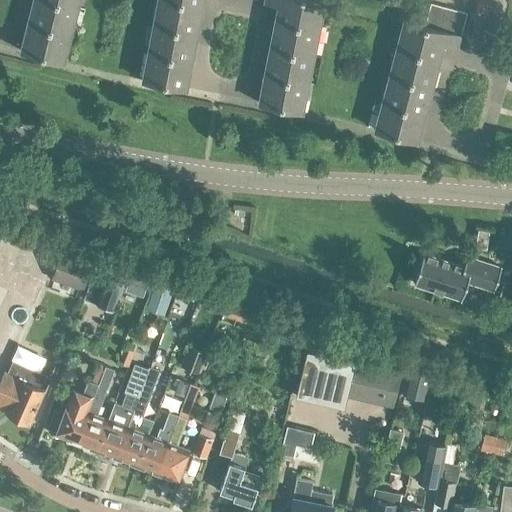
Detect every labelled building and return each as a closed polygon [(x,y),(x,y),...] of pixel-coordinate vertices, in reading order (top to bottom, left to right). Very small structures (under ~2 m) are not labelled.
[(49,28),(56,1),(52,0),(31,0),(26,23),(49,28)] [(173,28),(177,0),(155,0),(151,24),(173,28)] [(197,33),(203,4),(181,0),(177,0),(173,28),(197,33)] [(262,0),(262,3),(276,5),(274,19),(297,24),(301,0),(262,0)] [(301,0),(297,24),(320,28),(325,0),(301,0)] [(72,34),(79,7),(56,1),(49,28),(72,34)] [(440,6),(429,3),(423,25),(425,25),(434,28),(440,6)] [(452,9),(440,6),(434,28),(446,31),(452,9)] [(466,12),(452,9),(446,31),(460,35),(466,12)] [(291,52),(297,24),(274,19),(268,48),(291,52)] [(425,25),(423,25),(402,19),(394,47),(418,53),(425,25)] [(42,57),(49,28),(26,23),(19,51),(42,57)] [(168,56),(173,28),(151,24),(146,51),(168,56)] [(314,56),(320,28),(297,24),(291,52),(314,56)] [(418,53),(440,59),(444,46),(456,49),(460,35),(446,31),(434,28),(425,25),(418,53)] [(65,63),(72,34),(49,28),(42,57),(65,63)] [(192,60),(197,33),(173,28),(168,56),(192,60)] [(410,80),(418,53),(394,47),(387,74),(410,80)] [(286,80),(291,52),(268,48),(262,75),(286,80)] [(163,85),(168,56),(146,51),(140,81),(163,85)] [(309,84),(314,56),(291,52),(286,80),(309,84)] [(433,86),(440,59),(418,53),(410,80),(433,86)] [(186,90),(192,60),(168,56),(163,85),(186,90)] [(403,107),(410,80),(387,74),(380,101),(403,107)] [(280,108),(286,80),(262,75),(257,104),(280,108)] [(303,113),(309,84),(286,80),(280,108),(303,113)] [(426,113),(433,86),(410,80),(403,107),(426,113)] [(395,136),(403,107),(380,101),(372,130),(395,136)] [(418,142),(426,113),(403,107),(395,136),(418,142)] [(489,231),(477,229),(474,248),(486,250),(489,231)] [(81,290),(92,260),(63,250),(52,280),(81,290)] [(425,251),(414,284),(462,299),(468,280),(494,289),(502,266),(469,255),(466,264),(425,251)] [(111,310),(122,281),(94,271),(83,300),(111,310)] [(500,302),(493,322),(505,327),(511,304),(511,302),(510,302),(511,295),(511,287),(503,285),(498,302),(500,302)] [(235,301),(229,315),(250,324),(256,309),(235,301)] [(198,370),(204,353),(188,346),(181,363),(198,370)] [(391,406),(399,373),(306,350),(295,394),(344,407),(347,395),(391,406)] [(107,420),(96,450),(113,456),(139,386),(147,366),(134,361),(125,384),(129,385),(115,423),(107,420)] [(50,379),(12,362),(7,373),(5,372),(0,382),(0,405),(7,409),(6,413),(30,424),(45,390),(50,379)] [(426,400),(434,367),(411,362),(404,395),(426,400)] [(96,450),(107,420),(97,416),(115,369),(106,366),(100,381),(77,442),(96,450)] [(77,442),(100,381),(89,377),(85,388),(75,385),(68,405),(67,405),(55,434),(77,442)] [(185,396),(190,384),(183,381),(178,393),(185,396)] [(168,443),(156,472),(177,480),(189,450),(178,446),(200,387),(190,384),(185,396),(178,416),(168,443)] [(150,390),(139,386),(113,456),(136,465),(151,423),(140,418),(150,390)] [(224,427),(240,431),(244,412),(228,409),(224,427)] [(168,443),(178,416),(168,412),(158,439),(147,435),(136,465),(156,472),(168,443)] [(231,457),(239,433),(226,429),(218,452),(231,457)] [(208,456),(214,438),(200,433),(194,451),(208,456)] [(479,435),(481,451),(497,449),(495,433),(479,435)] [(309,457),(312,443),(289,438),(286,451),(309,457)] [(436,488),(441,464),(442,462),(445,446),(427,442),(419,484),(436,488)] [(445,446),(442,462),(452,464),(456,446),(445,444),(445,446)] [(252,505),(258,487),(240,480),(245,467),(248,457),(233,453),(220,491),(234,496),(233,498),(252,505)] [(331,511),(333,505),(335,495),(312,491),(314,481),(297,478),(293,497),(290,511),(331,511)] [(438,479),(437,486),(434,506),(450,508),(454,483),(438,479)] [(511,511),(511,483),(504,483),(500,511),(511,511)] [(394,511),(396,505),(375,500),(371,511),(394,511)]
